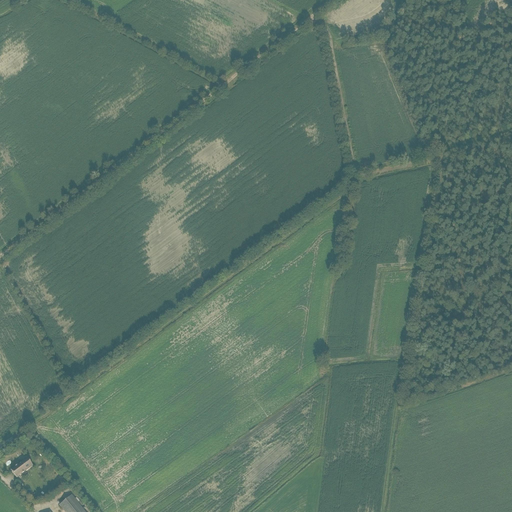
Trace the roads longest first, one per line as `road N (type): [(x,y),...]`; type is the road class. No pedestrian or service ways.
road 1 (track): [(355,174),(344,193),(7,440)]
road 2 (track): [(0,250),(308,21)]
road 3 (track): [(416,395),(410,380),(440,157)]
road 4 (track): [(71,0),(220,84)]
road 5 (track): [(308,21),(325,29),(355,174)]
